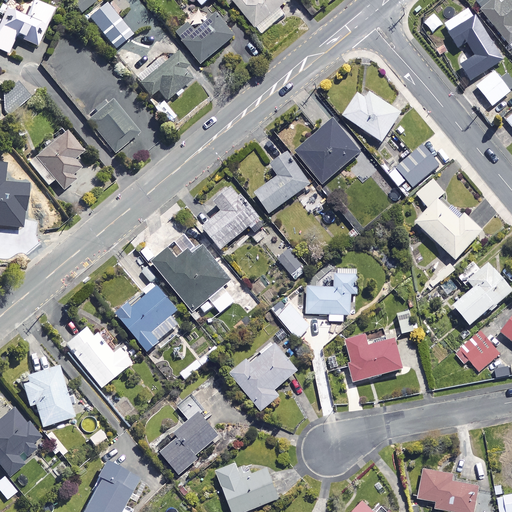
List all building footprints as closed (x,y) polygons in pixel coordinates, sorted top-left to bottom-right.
[(74,0),(73,1),(83,12),(98,0),(74,0)] [(210,0),(191,0),(199,9),(210,0)] [(286,2),(284,0),(235,0),(231,3),(254,30),(264,21),(270,28),(281,18),(276,11),(286,2)] [(511,0),(476,0),(473,3),(510,50),(511,48),(511,0)] [(134,34),(108,1),(90,15),(117,48),(134,34)] [(5,7),(0,4),(0,51),(7,55),(14,38),(35,48),(52,11),(32,2),(25,19),(4,9),(5,7)] [(461,25),(456,17),(441,27),(457,52),(466,46),(474,58),(460,67),(470,82),(502,61),(473,17),(461,25)] [(232,40),(214,18),(181,45),(199,67),(232,40)] [(186,71),(173,55),(150,74),(148,72),(135,83),(148,99),(156,92),(164,102),(185,85),(178,77),(186,71)] [(509,94),(493,74),(475,88),(490,108),(509,94)] [(16,83),(3,94),(18,111),(31,100),(16,83)] [(363,99),(357,94),(341,117),(380,144),(399,116),(367,94),(363,99)] [(136,137),(109,105),(86,123),(113,156),(136,137)] [(359,156),(332,122),(293,152),(320,186),(359,156)] [(79,154),(63,135),(34,158),(61,192),(74,182),(70,177),(78,170),(71,161),(79,154)] [(387,174),(399,189),(405,183),(410,189),(437,167),(420,146),(387,174)] [(267,215),(312,183),(305,173),(300,177),(285,155),(268,167),(276,178),(253,195),(267,215)] [(0,223),(24,226),(28,183),(7,181),(9,161),(0,160),(0,223)] [(452,261),(479,233),(440,196),(443,193),(430,181),(415,197),(428,209),(413,224),(452,261)] [(200,230),(220,252),(246,228),(253,235),(262,227),(224,185),(218,191),(222,195),(211,205),(218,213),(200,230)] [(286,248),(274,259),(289,276),(301,265),(286,248)] [(228,282),(200,249),(190,258),(186,253),(175,263),(166,252),(150,266),(192,314),(228,282)] [(139,255),(131,262),(140,272),(148,265),(139,255)] [(450,307),(466,327),(486,312),(488,315),(497,308),(495,305),(509,293),(486,265),(478,272),(472,263),(458,274),(471,291),(450,307)] [(356,278),(332,277),(332,289),(303,288),(303,316),(328,316),(328,323),(342,323),(343,316),(349,316),(349,296),(355,296),(356,278)] [(157,344),(156,342),(176,326),(168,317),(174,312),(155,289),(130,310),(125,305),(115,314),(147,353),(157,344)] [(233,303),(223,293),(210,305),(220,315),(233,303)] [(295,307),(288,300),(273,315),(296,339),(310,326),(294,308),(295,307)] [(408,311),(394,314),(399,337),(414,334),(408,311)] [(511,316),(498,333),(511,344),(511,316)] [(90,336),(82,327),(62,343),(99,387),(128,363),(116,348),(110,353),(94,333),(90,336)] [(499,356),(479,333),(454,356),(463,366),(467,361),(479,374),(499,356)] [(366,348),(363,336),(343,341),(349,364),(347,365),(352,384),(399,372),(391,341),(366,348)] [(295,372),(270,342),(258,352),(261,356),(248,367),(244,362),(228,375),(259,412),(277,397),(272,391),(295,372)] [(196,361),(179,374),(184,381),(202,368),(196,361)] [(74,416),(56,365),(25,376),(27,381),(21,383),(28,405),(34,404),(42,427),(74,416)] [(25,424),(12,408),(0,416),(0,466),(7,476),(21,466),(19,463),(35,450),(30,444),(40,437),(28,422),(25,424)] [(221,439),(199,412),(175,433),(178,436),(160,451),(179,474),(221,439)] [(109,442),(102,430),(88,437),(95,450),(109,442)] [(137,477),(105,460),(96,476),(99,478),(80,511),(131,511),(132,510),(122,504),(137,477)] [(242,478),(236,463),(216,471),(232,511),(244,511),(279,498),(266,468),(242,478)] [(450,476),(422,471),(416,500),(435,504),(433,511),(441,511),(470,511),(475,488),(448,483),(450,476)] [(18,490),(5,475),(0,479),(0,491),(6,500),(18,490)] [(511,511),(511,494),(496,497),(498,511),(511,511)] [(370,511),(360,502),(350,511),(370,511)]
